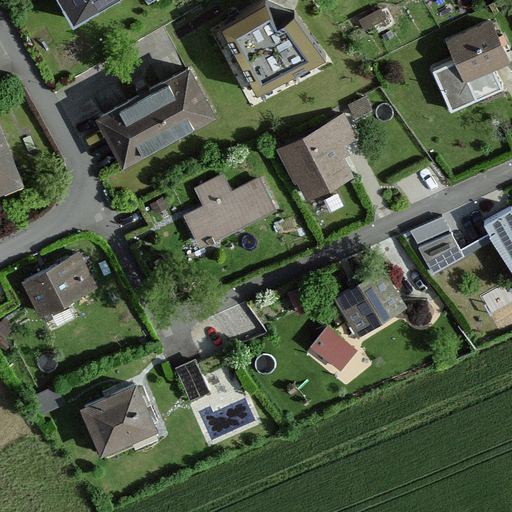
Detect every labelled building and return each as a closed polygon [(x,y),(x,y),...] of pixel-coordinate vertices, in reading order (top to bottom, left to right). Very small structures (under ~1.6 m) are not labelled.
[(62,0),(73,19),(104,0),(62,0)] [(221,22),(257,92),(326,58),(292,0),(256,0),(221,22)] [(433,68),(451,108),(503,86),(492,64),(507,57),(491,20),(449,39),(457,57),(433,68)] [(100,114),(124,159),(212,111),(188,67),(100,114)] [(370,108),(365,96),(350,103),(355,115),(370,108)] [(342,112),(282,143),(296,172),(299,172),(309,191),(348,171),(335,145),(354,136),(342,112)] [(0,183),(22,174),(0,123),(0,183)] [(206,206),(187,216),(199,241),(272,204),(260,179),(232,192),(223,174),(197,187),(206,206)] [(511,203),(484,219),(491,231),(493,229),(511,262),(511,203)] [(456,251),(447,233),(418,245),(432,271),(443,265),(440,259),(456,251)] [(21,274),(41,312),(97,283),(77,245),(21,274)] [(330,291),(352,328),(407,295),(384,258),(330,291)] [(309,305),(301,286),(290,291),(298,310),(309,305)] [(315,337),(345,362),(362,342),(331,317),(315,337)] [(208,390),(195,359),(177,367),(190,398),(208,390)] [(134,370),(77,397),(102,450),(159,424),(134,370)]
